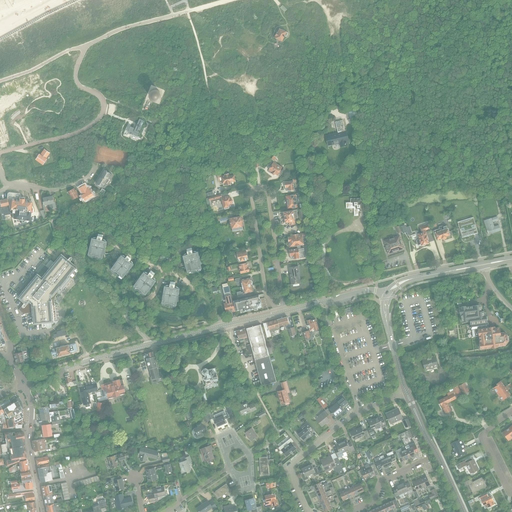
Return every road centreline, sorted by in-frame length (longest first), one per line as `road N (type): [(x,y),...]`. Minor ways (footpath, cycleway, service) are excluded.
road 1 (residential): [(285,311),(269,194),(258,185),(252,190),(265,294),(275,313)]
road 2 (unclassified): [(148,344),(100,286),(78,282),(64,292),(60,312),(88,360)]
road 3 (residential): [(309,511),(288,467),(345,419),(405,391)]
road 4 (secondary): [(463,511),(405,391)]
road 5 (secondary): [(148,344),(275,313)]
road 6 (tertiary): [(42,511),(23,384)]
